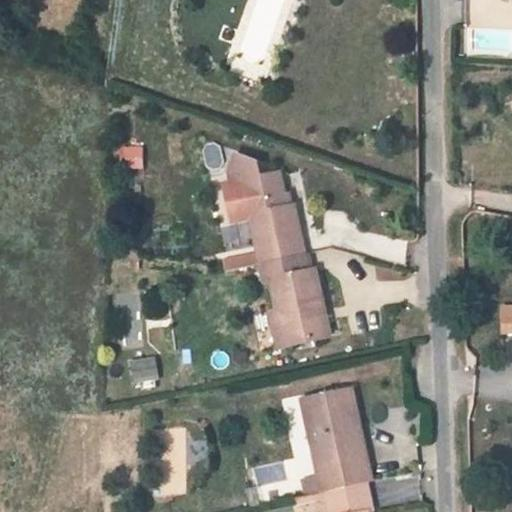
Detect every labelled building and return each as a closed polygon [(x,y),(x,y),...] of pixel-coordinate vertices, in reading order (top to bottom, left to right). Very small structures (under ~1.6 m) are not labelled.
[(259,256),(261,265),(305,255),(294,207),(287,208),(280,174),(259,179),(256,164),(236,157),(230,172),(233,185),(226,186),(234,223),(251,219),(259,256)] [(321,312),(324,311),(315,271),(311,271),(308,255),(305,255),(261,265),(265,283),(271,282),(277,312),(285,347),(326,339),(321,312)] [(232,271),(261,265),(259,256),(230,263),(232,271)] [(511,304),(497,305),(498,335),(511,334),(511,304)] [(278,349),(285,347),(277,312),(270,313),(278,349)] [(132,382),(156,379),(153,358),(129,361),(132,382)] [(367,484),(372,483),(361,435),(356,436),(355,428),(360,427),(351,390),(302,401),(310,439),(315,438),(327,493),(367,484)] [(297,478),(311,475),(302,431),(288,434),(297,478)] [(372,511),(373,511),(367,484),(327,493),(325,493),(326,499),(328,511),(372,511)] [(299,491),(301,498),(320,494),(318,487),(299,491)] [(326,499),(325,493),(320,494),(301,498),(286,501),(288,507),(326,499)]
